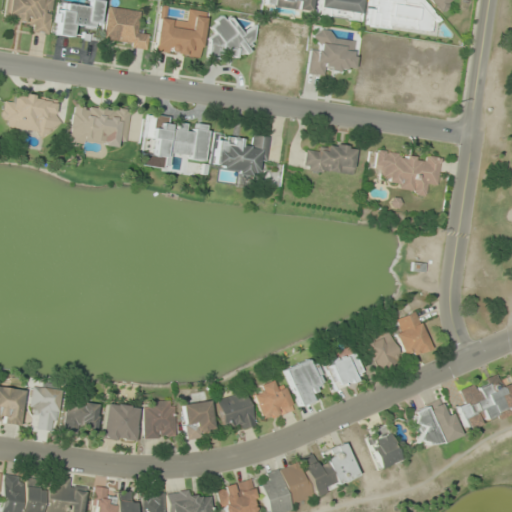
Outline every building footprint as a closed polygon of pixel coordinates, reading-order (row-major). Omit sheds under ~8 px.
[(48,34),(52,0),(6,0),(4,18),(31,22),(29,31),(48,34)] [(88,0),(87,7),(60,3),(55,35),(71,37),(72,25),(99,29),(103,2),(92,0),(88,0)] [(265,0),(265,6),(309,12),(310,0),(265,0)] [(316,0),(315,15),(360,21),(362,0),(316,0)] [(368,0),(366,26),(433,33),(436,6),(421,4),(421,0),(368,0)] [(428,0),(439,11),(451,0),(428,0)] [(146,48),(148,34),(138,33),(140,11),(106,7),(102,42),(146,48)] [(153,52),(199,58),(205,12),(186,9),(184,20),(157,16),(153,52)] [(253,26),(212,20),(208,53),(248,59),(253,26)] [(352,70),(354,41),(332,39),(332,31),(316,30),(314,50),(307,50),(305,74),(322,76),(323,68),(352,70)] [(4,101),(0,122),(0,125),(53,136),(59,102),(14,93),(12,102),(4,101)] [(125,140),(128,110),(72,104),(68,142),(115,147),(116,139),(125,140)] [(202,159),(207,125),(189,123),(189,125),(168,122),(169,117),(146,114),(143,140),(152,141),(150,154),(141,153),(139,165),(167,169),(169,155),(202,159)] [(217,138),(213,169),(254,174),(256,161),(265,162),(268,137),(251,135),(250,143),(217,138)] [(354,146),(325,144),(324,152),(304,150),(302,170),(351,175),(354,146)] [(424,196),(425,186),(435,187),(440,157),(423,155),(422,157),(375,150),(372,167),(381,168),(380,180),(396,182),(394,191),(424,196)] [(396,319),(400,330),(393,333),(403,358),(428,348),(414,311),(396,319)] [(374,370),(398,359),(385,331),(361,342),(374,370)] [(331,388),(361,379),(353,351),(323,360),(331,388)] [(320,385),(309,358),(282,369),(297,406),(314,399),(309,389),(320,385)] [(457,390),(462,404),(455,406),(464,430),(511,410),(511,380),(498,386),(494,376),(457,390)] [(291,411),(282,384),(273,387),(271,380),(257,385),(259,393),(252,395),(261,421),(291,411)] [(22,389),(0,386),(0,424),(18,426),(22,389)] [(53,431),(58,389),(31,386),(28,416),(35,417),(34,428),(53,431)] [(221,425),(232,422),(234,431),(253,426),(243,391),(214,400),(221,425)] [(423,450),(459,436),(444,398),(408,412),(423,450)] [(97,404),(67,400),(62,431),(93,435),(97,404)] [(141,439),(172,439),(172,400),(141,400),(141,439)] [(181,437),(211,435),(209,401),(179,403),(181,437)] [(103,403),(100,438),(133,441),(136,406),(103,403)] [(373,436),(365,440),(378,469),(398,460),(383,426),(371,431),(373,436)] [(355,480),(344,443),(321,450),(324,460),(314,463),(311,454),(298,458),(299,462),(264,472),(267,482),(257,485),(265,511),(279,511),(289,509),(287,505),(311,497),(310,494),(355,480)] [(0,493),(0,511),(80,511),(83,491),(68,489),(70,478),(49,475),(47,488),(21,485),(22,476),(2,474),(0,493)] [(219,511),(257,511),(248,479),(213,489),(219,511)] [(133,511),(134,491),(111,491),(112,488),(91,487),(90,511),(133,511)] [(210,511),(209,497),(198,498),(197,489),(167,492),(168,511),(210,511)] [(139,511),(163,511),(163,493),(139,493),(139,511)]
